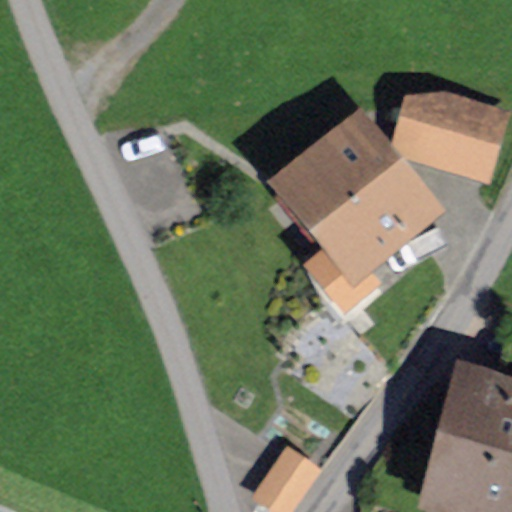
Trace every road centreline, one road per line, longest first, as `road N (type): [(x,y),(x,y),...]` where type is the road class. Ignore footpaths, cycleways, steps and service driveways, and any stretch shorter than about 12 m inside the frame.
road 1 (unclassified): [(224,511),(180,361),(21,0)]
road 2 (residential): [(511,214),(442,338),(318,511)]
